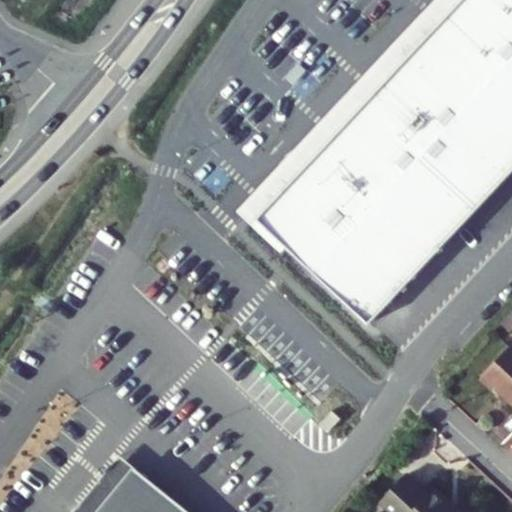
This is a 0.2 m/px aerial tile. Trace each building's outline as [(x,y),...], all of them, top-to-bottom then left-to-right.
[(245,210),(372,328),(511,179),(511,0),(442,0),(324,125),(304,147),(290,162),(245,210)] [(511,359),(489,384),(500,393),(503,391),(511,398),(511,359)] [(320,426),(328,433),(340,418),(332,411),(320,426)] [(203,511),(151,468),(136,456),(88,511),(203,511)] [(436,502),(414,483),(390,510),(391,511),(455,511),(440,498),(436,502)]
